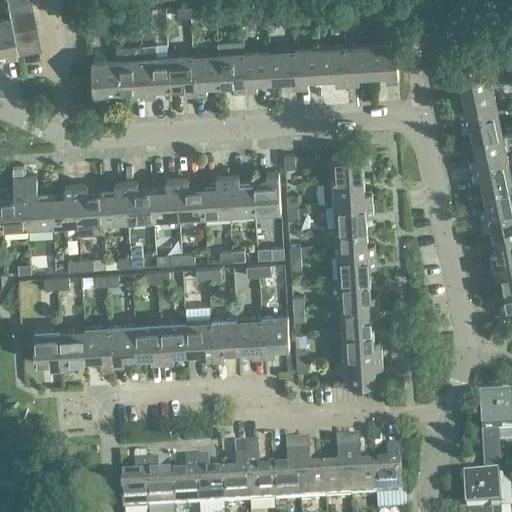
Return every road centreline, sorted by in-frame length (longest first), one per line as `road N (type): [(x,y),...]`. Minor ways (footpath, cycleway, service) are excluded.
road 1 (residential): [(51,133),(76,143),(421,123),(471,362)]
road 2 (residential): [(454,417),(288,423),(242,393),(128,399)]
road 3 (residential): [(51,133),(64,105),(48,0)]
